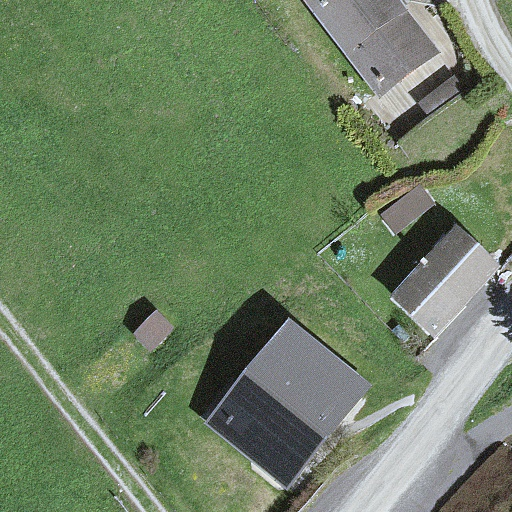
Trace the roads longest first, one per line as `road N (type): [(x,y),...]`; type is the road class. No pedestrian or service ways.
road 1 (track): [(163,511),(0,318)]
road 2 (residential): [(511,330),(368,511)]
road 3 (track): [(393,480),(511,417)]
